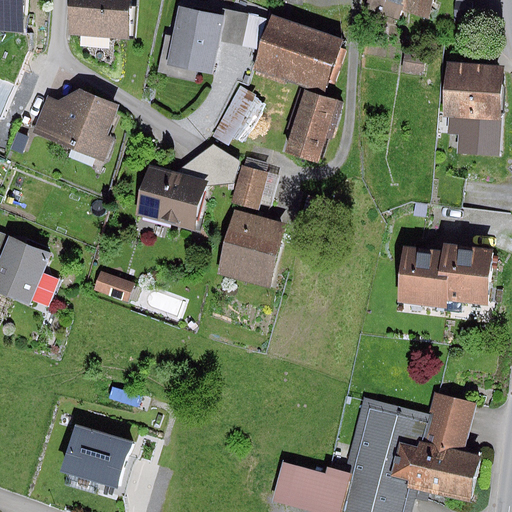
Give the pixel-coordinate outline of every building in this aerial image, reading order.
[(30,0),(0,0),(0,30),(28,33),(30,0)] [(138,0),(77,0),(75,36),(136,40),(138,0)] [(443,0),(372,0),(369,12),(403,24),(406,14),(436,24),(443,0)] [(476,0),(456,0),(455,24),(475,25),(476,0)] [(230,15),(184,6),(177,36),(169,34),(161,73),(194,80),(196,69),(218,73),(225,41),(230,15)] [(230,15),(225,41),(262,49),(270,19),(253,14),(231,10),(230,15)] [(351,44),(277,19),(259,72),(333,97),(351,44)] [(428,61),(405,57),(402,75),(425,78),(428,61)] [(511,76),(511,65),(454,62),(449,133),(462,134),(461,152),(507,155),(511,76)] [(26,97),(0,87),(0,122),(15,128),(26,97)] [(242,87),(215,137),(231,145),(258,96),(242,87)] [(64,106),(51,101),(38,134),(106,159),(123,113),(86,93),(64,106)] [(343,106),(306,94),(287,156),(325,167),(343,106)] [(216,145),(179,173),(213,181),(238,183),(244,162),(216,145)] [(179,173),(153,166),(141,213),(201,229),(213,181),(179,173)] [(245,166),(236,202),(261,208),(271,172),(245,166)] [(431,205),(465,208),(468,178),(434,175),(431,205)] [(310,195),(302,229),(321,234),(329,200),(310,195)] [(290,225),(236,213),(222,277),(276,289),(290,225)] [(0,266),(3,268),(15,237),(0,230),(0,266)] [(56,254),(15,237),(3,268),(0,274),(0,289),(36,304),(56,254)] [(450,308),(457,252),(412,246),(405,302),(450,308)] [(501,251),(458,246),(457,252),(450,308),(450,311),(466,313),(468,302),(494,306),(501,251)] [(105,272),(98,289),(130,302),(137,284),(105,272)] [(478,407),(438,397),(433,420),(427,443),(405,437),(394,483),(420,489),(473,502),(483,460),(466,456),(478,407)] [(427,443),(433,420),(367,402),(350,474),(358,476),(348,511),(415,511),(420,489),(394,483),(405,437),(427,443)] [(135,446),(82,429),(68,470),(122,487),(135,446)] [(332,478),(285,464),(275,501),(314,511),(348,511),(358,476),(350,474),(334,469),(332,478)]
